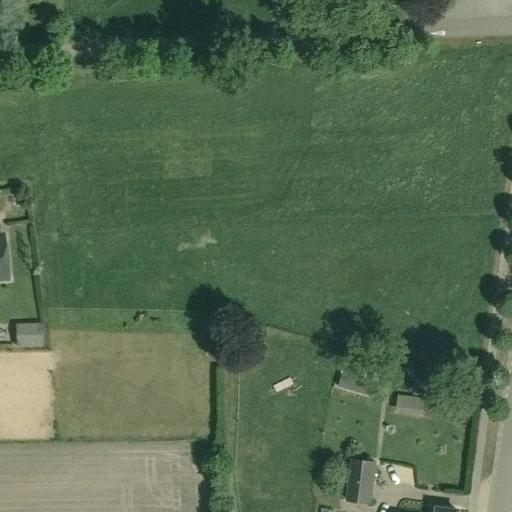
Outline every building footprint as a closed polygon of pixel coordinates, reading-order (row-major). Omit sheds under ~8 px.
[(0,280),(8,280),(4,236),(0,236),(0,280)] [(0,326),(0,342),(20,341),(20,325),(0,326)] [(29,325),(30,346),(42,346),(41,325),(29,325)] [(367,394),(371,381),(342,373),(339,386),(367,394)] [(347,502),(372,505),(377,462),(353,459),(347,502)]
